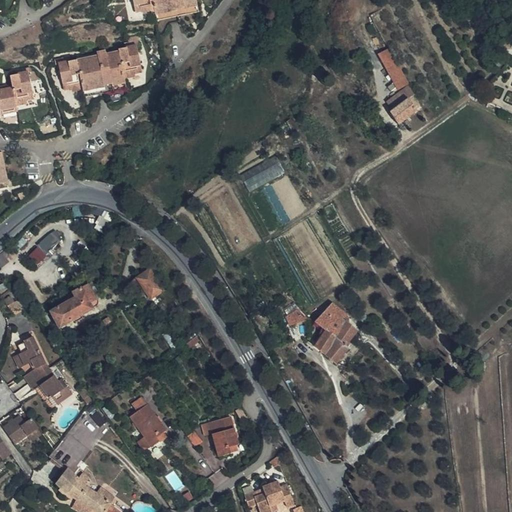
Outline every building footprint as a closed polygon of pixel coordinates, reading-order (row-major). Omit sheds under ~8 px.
[(148,0),(130,0),(133,10),(150,7),(148,0)] [(194,4),(192,0),(148,0),(150,7),(151,11),(163,10),(164,13),(182,10),(182,6),(194,4)] [(195,12),(194,4),(182,6),(182,10),(164,13),(163,10),(151,11),(152,19),(195,12)] [(115,47),(116,55),(120,73),(139,70),(134,44),(137,43),(136,38),(128,39),(129,44),(125,45),(115,47)] [(73,59),(74,61),(95,57),(95,61),(104,59),(104,57),(116,55),(115,47),(73,55),(73,59)] [(379,53),(399,88),(409,82),(390,47),(379,53)] [(95,57),(74,61),(78,85),(79,87),(90,85),(91,88),(110,85),(109,81),(121,79),(120,73),(116,55),(104,57),(104,59),(95,61),(95,57)] [(78,85),(74,61),(73,59),(68,59),(64,60),(63,57),(51,59),(52,64),(55,63),(59,88),(78,85)] [(8,78),(10,91),(12,103),(31,100),(27,75),(29,74),(28,70),(18,71),(19,77),(14,77),(8,78)] [(417,108),(421,106),(409,85),(387,101),(394,110),(390,113),(399,125),(417,110),(417,108)] [(0,88),(0,109),(3,109),(4,113),(13,111),(12,103),(10,91),(1,92),(1,88),(0,88)] [(63,133),(60,123),(40,128),(42,137),(43,138),(63,133)] [(0,183),(8,181),(6,171),(2,152),(0,152),(0,183)] [(275,154),(236,175),(247,195),(286,174),(275,154)] [(57,232),(29,250),(36,260),(63,242),(57,232)] [(20,257),(10,246),(0,255),(0,271),(2,274),(20,257)] [(164,279),(156,265),(149,269),(158,282),(164,279)] [(158,282),(149,269),(136,278),(144,290),(150,298),(163,290),(158,282)] [(144,290),(136,278),(127,284),(135,296),(144,290)] [(81,286),(92,307),(97,305),(97,298),(88,283),(81,286)] [(81,314),(92,307),(81,286),(73,291),(76,296),(63,303),(52,310),(59,325),(70,319),(73,323),(83,317),(81,314)] [(4,301),(8,307),(14,303),(11,297),(4,301)] [(8,307),(14,316),(23,311),(17,301),(14,303),(8,307)] [(306,313),(300,302),(286,311),(292,321),(306,313)] [(355,330),(345,322),(347,318),(344,315),(344,314),(331,302),(315,321),(326,332),(314,347),(334,364),(348,348),(346,346),(350,340),(348,338),(355,330)] [(23,351),(20,353),(26,364),(33,361),(37,367),(26,375),(29,380),(35,388),(36,387),(41,383),(55,373),(51,366),(42,355),(33,337),(25,341),(26,342),(20,346),(23,351)] [(26,364),(20,353),(17,355),(22,366),(26,364)] [(59,380),(55,373),(41,383),(50,397),(52,396),(56,403),(72,392),(62,378),(59,380)] [(41,383),(36,387),(50,407),(56,403),(52,396),(50,397),(41,383)] [(88,393),(88,392),(82,383),(76,387),(83,396),(88,393)] [(88,393),(83,396),(82,396),(86,402),(92,398),(88,393)] [(145,412),(152,408),(149,403),(142,407),(145,412)] [(167,431),(152,408),(145,412),(135,419),(147,439),(142,442),(147,451),(161,441),(159,438),(164,433),(167,431)] [(25,435),(37,428),(30,417),(23,421),(19,414),(2,425),(12,442),(24,434),(25,435)] [(218,456),(232,453),(231,447),(238,445),(240,445),(234,418),(205,424),(207,435),(214,434),(218,456)] [(41,434),(37,428),(25,435),(30,442),(41,434)] [(196,430),(189,435),(196,446),(203,441),(196,430)] [(9,453),(6,448),(0,451),(0,458),(0,459),(9,453)] [(279,458),(278,455),(271,461),(276,468),(282,463),(279,458)] [(127,511),(113,500),(100,490),(89,482),(93,476),(87,472),(83,478),(69,468),(57,483),(65,490),(81,500),(97,510),(99,511),(127,511)] [(262,487),(263,489),(264,493),(253,497),(252,494),(245,497),(250,509),(258,505),(260,511),(274,511),(280,510),(278,506),(285,502),(287,508),(295,505),(286,485),(280,488),(277,481),(262,487)] [(100,490),(113,500),(117,494),(104,484),(100,490)] [(264,493),(263,489),(252,494),(253,497),(264,493)] [(194,497),(190,491),(183,495),(187,501),(194,497)] [(93,511),(95,511),(97,510),(81,500),(76,507),(82,511),(90,511),(91,511),(93,511)]
